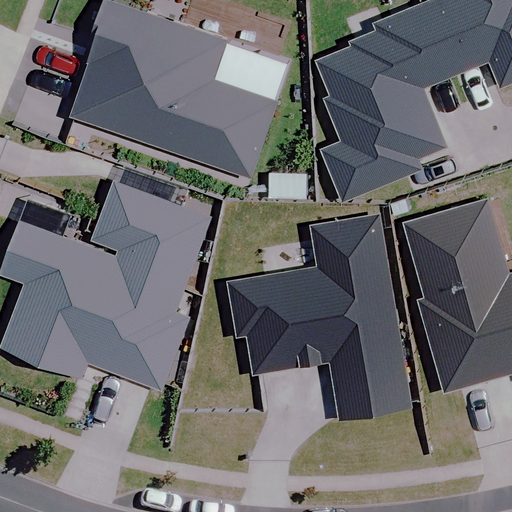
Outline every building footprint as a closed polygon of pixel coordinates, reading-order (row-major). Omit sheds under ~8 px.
[(220,40),(107,0),(102,0),(81,59),(87,61),(68,114),(247,178),(274,103),(206,79),(220,40)] [(511,0),(426,0),(420,3),(451,76),(484,62),(495,88),(511,80),(511,0)] [(451,76),(420,3),(371,23),(374,31),(347,43),(349,47),(312,62),(327,97),(321,100),(338,141),(317,150),(339,200),(415,168),(412,159),(444,145),(420,89),(451,76)] [(81,362),(156,390),(183,318),(170,313),(205,219),(111,184),(87,248),(15,221),(0,261),(0,273),(23,282),(0,343),(0,350),(75,378),(81,362)] [(481,197),(399,222),(423,301),(414,303),(442,393),(511,371),(511,276),(506,278),(481,197)] [(407,408),(375,215),(307,226),(314,268),(225,283),(234,335),(244,333),(250,373),(327,361),(337,420),(407,408)]
